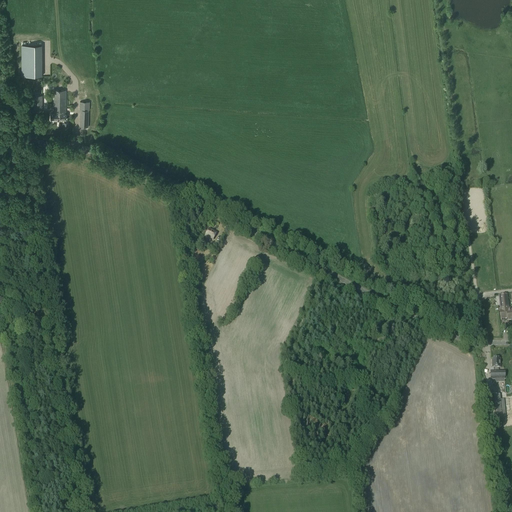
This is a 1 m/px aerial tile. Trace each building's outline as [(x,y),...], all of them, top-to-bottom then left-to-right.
[(42,45),(21,45),(22,76),(42,76),(42,45)] [(66,120),(66,91),(54,90),(54,113),(51,113),(51,119),(66,120)] [(42,111),(42,95),(34,95),(34,111),(42,111)] [(89,110),(90,102),(80,102),(80,110),(81,110),(80,127),(88,127),(89,110)] [(212,240),(216,233),(208,230),(205,236),(207,237),(206,239),(209,241),(210,239),(212,240)] [(200,265),(203,260),(195,255),(192,261),(200,265)] [(511,307),(508,308),(506,295),(499,296),(500,311),(501,319),(507,318),(507,321),(511,320),(511,307)] [(498,371),(498,368),(500,368),(499,359),(492,359),(492,368),(493,368),(493,371),(490,371),(490,379),(505,379),(505,371),(498,371)] [(489,422),(502,420),(499,395),(487,396),(489,422)]
